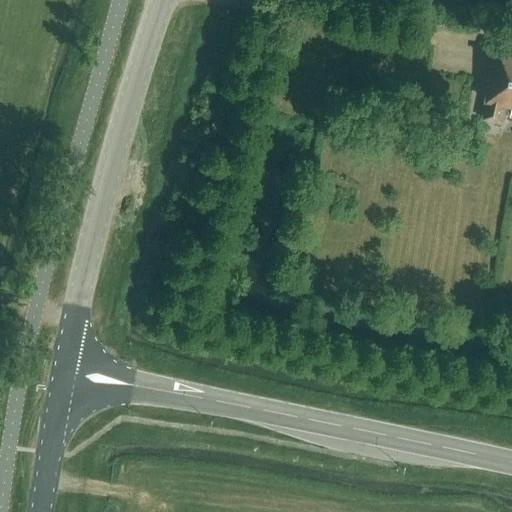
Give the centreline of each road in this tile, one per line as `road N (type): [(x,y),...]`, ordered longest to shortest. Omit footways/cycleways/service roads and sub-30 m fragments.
road 1 (tertiary): [(66,358),(162,0)]
road 2 (secondary): [(511,463),(170,393)]
road 3 (secondary): [(41,511),(59,391)]
